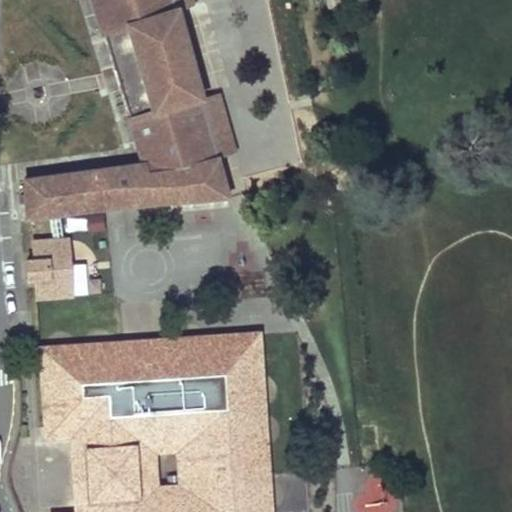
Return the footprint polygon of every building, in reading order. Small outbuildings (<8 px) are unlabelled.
[(227,197),(172,0),(92,0),(143,164),(24,180),(26,220),(50,216),(53,216),(58,215),(104,209),(155,203),(191,201),(227,197)] [(58,215),(53,216),(50,216),(53,240),(62,239),(58,215)] [(71,296),(67,239),(62,239),(53,240),(32,241),(34,260),(26,261),(27,280),(35,279),(36,298),(71,296)] [(173,380),(171,350),(251,344),(262,511),(269,511),(258,334),(40,348),(41,358),(121,353),(123,388),(146,387),(146,382),(173,380)] [(262,511),(251,344),(171,350),(173,380),(146,382),(146,387),(123,388),(121,353),(41,358),(46,427),(85,424),(85,434),(97,434),(98,449),(86,449),(90,500),(101,499),(102,511),(262,511)] [(90,500),(86,449),(98,449),(97,434),(85,434),(85,424),(46,427),(46,437),(72,435),(76,511),(102,511),(101,499),(90,500)] [(358,511),(391,511),(394,472),(361,470),(358,511)]
